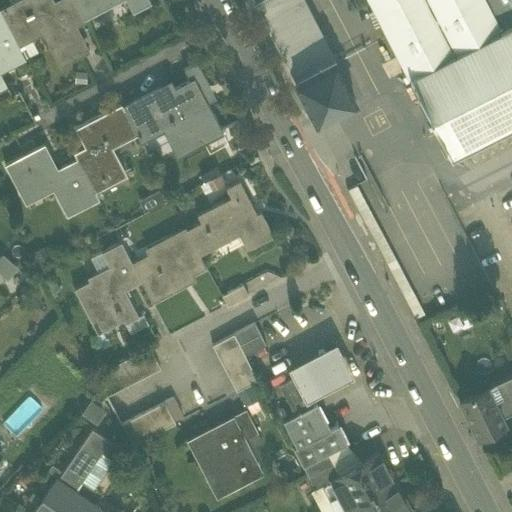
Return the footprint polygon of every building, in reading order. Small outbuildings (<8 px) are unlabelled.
[(72,24),(83,18),(73,0),(57,0),(53,2),(51,0),(19,0),(0,10),(15,38),(28,31),(41,24),(61,62),(85,49),(72,24)] [(73,0),(83,18),(117,0),(127,0),(133,11),(151,1),(150,0),(73,0)] [(253,0),(294,79),(334,59),(303,0),(253,0)] [(511,0),(370,0),(450,153),(511,120),(511,0)] [(24,56),(15,38),(0,10),(0,9),(0,80),(3,79),(0,73),(0,71),(25,58),(24,56)] [(15,38),(24,56),(38,49),(28,31),(15,38)] [(191,79),(196,89),(205,85),(209,83),(196,58),(182,65),(190,79),(191,79)] [(355,100),(334,59),(294,79),(316,121),(355,100)] [(159,87),(123,106),(133,126),(137,133),(159,121),(176,153),(202,139),(222,129),(207,101),(212,99),(205,85),(196,89),(191,79),(190,79),(163,93),(159,87)] [(74,151),(77,157),(95,191),(126,174),(108,139),(133,126),(123,106),(121,103),(75,127),(85,146),(74,151)] [(222,129),(202,139),(209,151),(228,141),(222,129)] [(98,198),(95,191),(77,157),(56,168),(44,143),(5,164),(21,196),(49,181),(67,214),(98,198)] [(199,172),(204,181),(221,172),(216,163),(199,172)] [(201,220),(186,227),(200,253),(216,244),(212,237),(235,225),(239,233),(247,248),(273,234),(260,209),(256,211),(253,213),(249,206),(253,204),(239,178),(225,185),(231,195),(197,213),(201,220)] [(347,188),(414,317),(424,312),(357,183),(347,188)] [(205,264),(200,253),(186,227),(166,238),(171,247),(152,257),(151,254),(133,264),(141,279),(151,299),(182,283),(179,278),(205,264)] [(124,288),(141,279),(133,264),(121,241),(102,250),(109,265),(98,270),(87,276),(89,279),(75,287),(94,324),(120,311),(125,321),(138,314),(124,288)] [(109,265),(102,250),(90,256),(98,270),(109,265)] [(0,253),(0,270),(7,276),(18,264),(2,251),(0,253)] [(222,294),(227,304),(248,293),(243,283),(222,294)] [(462,318),(467,326),(503,308),(498,299),(462,318)] [(234,332),(245,353),(266,342),(255,321),(234,332)] [(258,379),(252,367),(246,356),(240,344),(234,333),(212,344),(218,355),(224,367),(231,378),(237,390),(251,382),(258,379)] [(292,376),(297,374),(309,397),(354,374),(336,340),(287,366),(292,376)] [(149,345),(138,351),(127,357),(117,362),(106,368),(95,373),(99,381),(107,394),(117,389),(128,383),(138,378),(149,372),(160,367),(149,345)] [(316,400),(312,402),(309,397),(297,374),(292,376),(279,383),(294,412),(291,413),(305,440),(330,427),(329,426),(316,400)] [(511,375),(488,387),(460,399),(477,437),(505,424),(501,415),(511,410),(511,375)] [(251,382),(237,390),(245,405),(259,397),(251,382)] [(173,396),(164,400),(174,419),(183,414),(173,396)] [(106,407),(90,397),(81,412),(97,421),(106,407)] [(164,400),(153,406),(143,411),(132,417),(121,422),(132,444),(143,438),(154,433),(164,427),(175,421),(174,419),(164,400)] [(234,417),(246,438),(259,431),(246,406),(231,414),(233,418),(234,417)] [(253,412),(257,427),(268,425),(264,409),(253,412)] [(293,446),(308,474),(333,461),(327,450),(345,440),(336,422),(329,426),(330,427),(305,440),(291,413),(281,419),(295,445),(293,446)] [(231,414),(210,425),(212,429),(233,418),(231,414)] [(223,480),(228,488),(251,476),(244,464),(256,458),(246,438),(234,417),(233,418),(212,429),(210,425),(190,435),(203,459),(204,458),(208,467),(203,469),(211,486),(223,480)] [(92,427),(58,477),(56,476),(31,511),(110,511),(75,488),(81,480),(93,488),(121,446),(109,438),(92,427)] [(203,459),(190,435),(186,437),(203,469),(208,467),(204,458),(203,459)] [(362,459),(345,440),(327,450),(333,461),(339,472),(362,459)] [(330,479),(345,506),(394,479),(378,451),(362,459),(339,472),(329,477),(330,479)] [(263,470),(256,458),(244,464),(251,476),(263,470)] [(308,474),(314,486),(322,483),(330,479),(329,477),(339,472),(333,461),(308,474)] [(336,510),(337,511),(347,511),(345,506),(330,479),(322,483),(336,510)] [(402,511),(409,509),(394,479),(345,506),(347,511),(402,511)] [(223,480),(211,486),(216,495),(228,488),(223,480)] [(322,483),(314,486),(310,489),(321,511),(333,511),(336,510),(322,483)] [(6,501),(0,509),(0,511),(11,511),(15,507),(6,501)]
